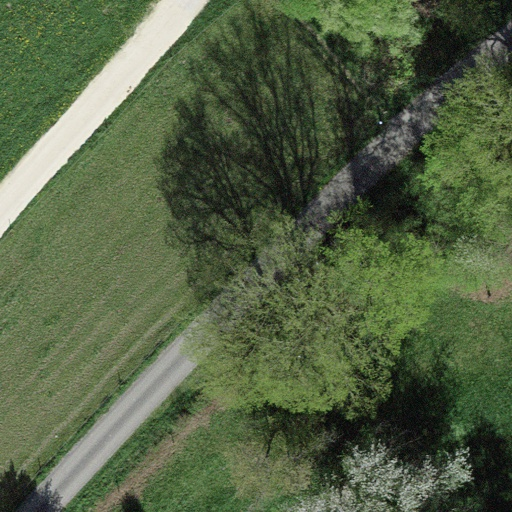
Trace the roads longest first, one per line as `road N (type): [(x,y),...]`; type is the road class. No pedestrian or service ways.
road 1 (unclassified): [(401,123),(39,511)]
road 2 (track): [(177,0),(0,202)]
road 3 (residential): [(511,37),(401,123)]
